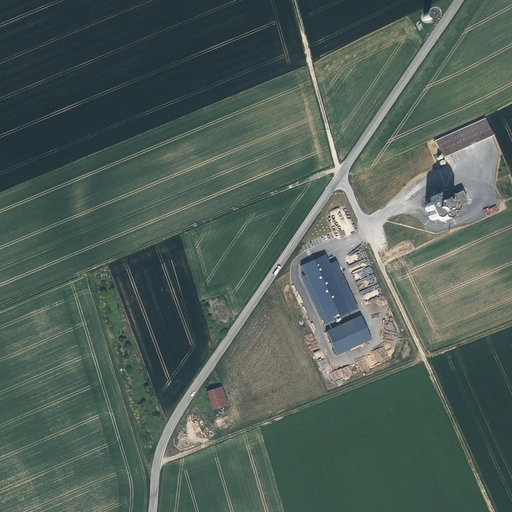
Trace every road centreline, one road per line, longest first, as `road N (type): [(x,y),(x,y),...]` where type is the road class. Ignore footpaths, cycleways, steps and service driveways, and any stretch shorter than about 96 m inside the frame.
road 1 (track): [(0,306),(242,204),(323,173),(341,174),(293,0)]
road 2 (tertiary): [(341,174),(177,414),(158,455),(152,511)]
road 3 (track): [(156,464),(511,323)]
road 4 (track): [(492,511),(368,235)]
road 5 (tertiary): [(458,0),(341,174)]
